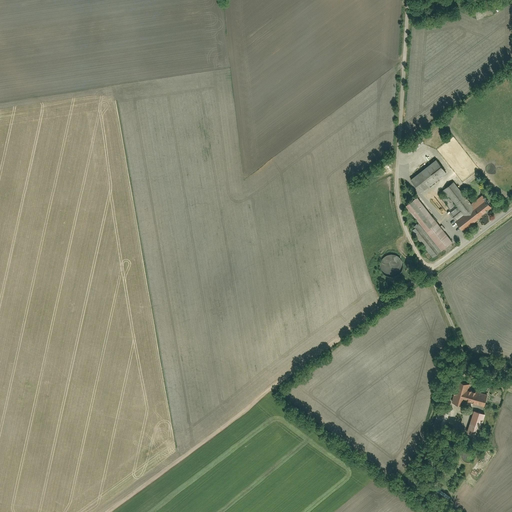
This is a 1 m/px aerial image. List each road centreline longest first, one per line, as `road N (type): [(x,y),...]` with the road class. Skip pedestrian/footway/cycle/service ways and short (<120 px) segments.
road 1 (track): [(428,270),(107,511)]
road 2 (residential): [(408,0),(397,187),(410,241),(428,270),(511,208)]
